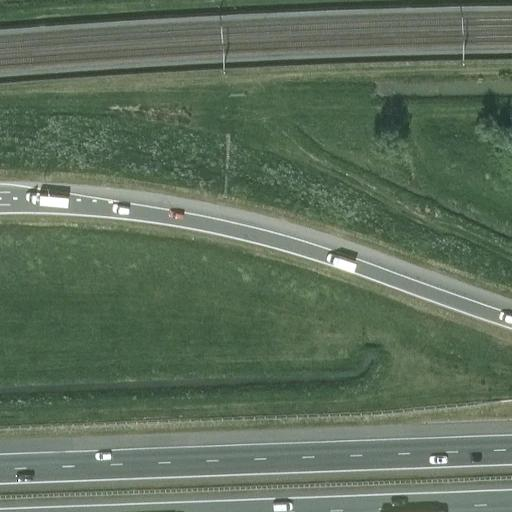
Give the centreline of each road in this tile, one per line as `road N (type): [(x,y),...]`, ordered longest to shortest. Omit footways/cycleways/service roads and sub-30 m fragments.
road 1 (motorway): [(511,322),(275,240),(93,211),(0,206)]
road 2 (motorway): [(511,452),(0,470)]
road 3 (motorway): [(309,511),(511,504)]
